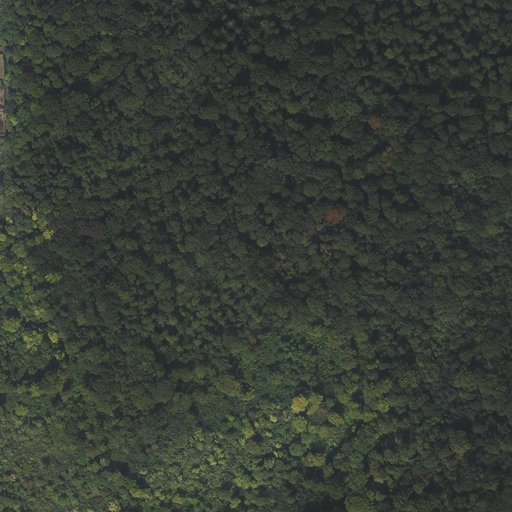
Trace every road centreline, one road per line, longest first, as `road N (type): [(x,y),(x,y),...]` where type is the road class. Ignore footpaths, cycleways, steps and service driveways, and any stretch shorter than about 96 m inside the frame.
road 1 (track): [(511,184),(405,124),(204,56),(109,39),(60,0)]
road 2 (track): [(511,209),(297,312)]
